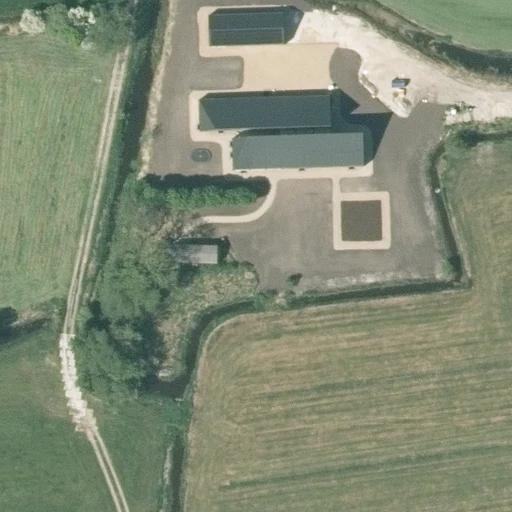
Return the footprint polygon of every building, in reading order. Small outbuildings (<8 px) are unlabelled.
[(207,34),(208,66),(283,64),(282,32),(207,34)] [(278,148),(279,156),(229,157),(230,189),(280,188),(363,185),(362,153),(322,154),(322,146),(330,146),(329,114),(197,118),(198,150),(278,148)] [(165,186),(189,187),(190,152),(166,151),(165,186)] [(160,219),(164,202),(143,198),(139,215),(160,219)] [(216,248),(172,246),(172,265),(216,266),(216,248)]
